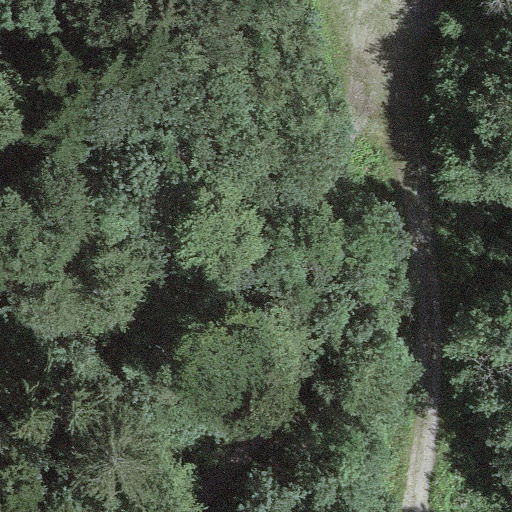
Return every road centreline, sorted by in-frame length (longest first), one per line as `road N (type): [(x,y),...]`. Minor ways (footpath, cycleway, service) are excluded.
road 1 (track): [(190,511),(287,393),(340,178),(401,88),(480,0)]
road 2 (track): [(383,0),(429,325),(418,511)]
